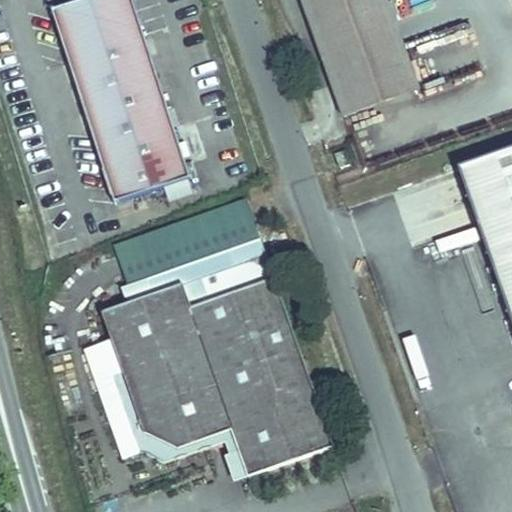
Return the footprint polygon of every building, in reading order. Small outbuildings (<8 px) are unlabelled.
[(115,201),(192,175),(143,31),(132,0),(70,0),(49,7),(66,57),(115,201)] [(354,52),(390,40),(374,0),(306,0),(346,105),(369,97),(354,52)] [(406,84),(390,40),(354,52),(369,97),(406,84)] [(511,139),(463,157),(511,299),(511,139)] [(93,298),(99,316),(180,289),(188,311),(270,281),(255,238),(93,298)] [(229,432),(232,441),(245,479),(331,448),(270,281),(188,311),(180,289),(99,316),(123,382),(144,440),(170,452),(229,432)] [(144,440),(123,382),(114,386),(139,456),(162,467),(232,441),(229,432),(170,452),(144,440)]
